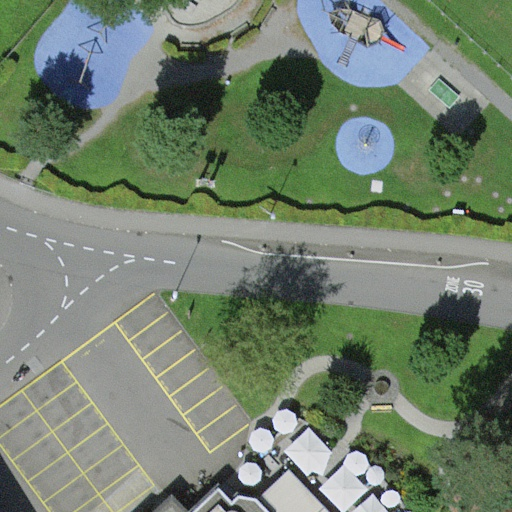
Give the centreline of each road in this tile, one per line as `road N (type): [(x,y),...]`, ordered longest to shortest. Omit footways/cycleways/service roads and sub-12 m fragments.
road 1 (residential): [(86,250),(511,301)]
road 2 (residential): [(86,250),(64,312),(0,366)]
